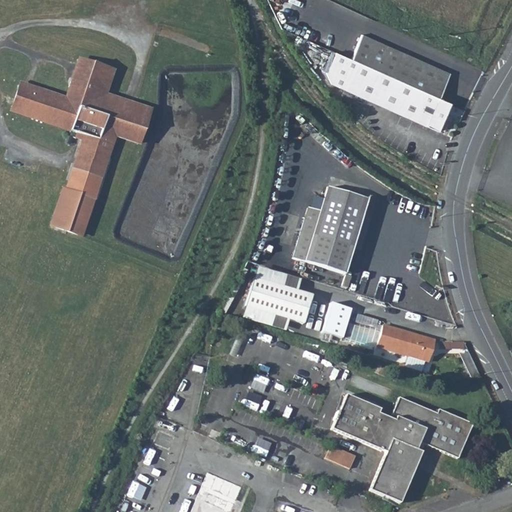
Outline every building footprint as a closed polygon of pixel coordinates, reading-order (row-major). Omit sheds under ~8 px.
[(379,72),(437,97),(447,73),(360,35),(349,59),(379,72)] [(367,99),(379,72),(349,59),(334,52),(322,80),(367,99)] [(85,135),(68,187),(67,191),(63,190),(51,224),(81,234),(94,196),(115,135),(140,143),(151,110),(105,95),(107,87),(113,69),(79,58),(72,80),(66,99),(20,84),(11,111),(85,135)] [(367,100),(435,130),(448,102),(437,97),(379,72),(367,99),(367,100)] [(316,207),(305,203),(289,255),(339,270),(362,195),(324,182),(320,195),(316,207)] [(308,191),(305,203),(316,207),(320,195),(308,191)] [(241,305),(300,322),(308,293),(249,276),(241,305)] [(379,322),(373,343),(426,357),(431,337),(379,322)] [(310,383),(301,403),(316,409),(324,389),(310,383)] [(343,394),(328,428),(382,452),(366,489),(396,502),(418,453),(413,450),(416,443),(454,460),(470,425),(436,410),(434,413),(396,397),(388,414),(392,416),(391,419),(390,420),(375,413),(376,409),(343,394)] [(350,469),(356,456),(331,445),(326,458),(350,469)] [(226,511),(238,485),(204,470),(186,511),(226,511)]
